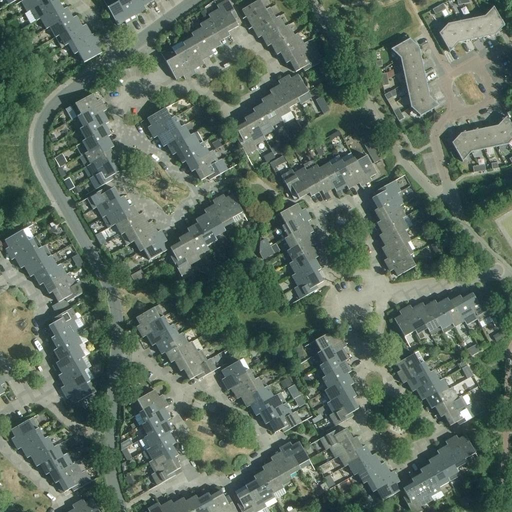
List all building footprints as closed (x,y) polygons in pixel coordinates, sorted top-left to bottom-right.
[(27,14),(31,12),(31,11),(42,5),(38,0),(25,0),(21,3),(27,14)] [(37,22),(40,20),(51,14),(47,7),(54,3),(54,2),(52,0),(38,0),(42,5),(31,11),(31,12),(37,22)] [(118,3),(116,0),(114,0),(105,5),(117,27),(135,17),(131,10),(124,14),(118,3)] [(130,0),(116,0),(118,3),(124,14),(131,10),(135,17),(146,11),(144,7),(140,0),(133,4),(130,0)] [(46,30),(50,28),(49,28),(60,22),(56,15),(63,11),(57,1),(54,2),(54,3),(47,7),(51,14),(40,20),(46,30)] [(217,7),(218,10),(219,10),(225,21),(232,17),(234,21),(238,19),(227,1),(217,7)] [(290,63),(295,73),(303,69),(304,73),(322,63),(316,52),(313,54),(307,43),(303,45),(297,35),(294,37),(288,26),(284,28),(278,18),(275,20),(269,9),(266,11),(260,1),(242,11),(250,25),(252,29),(258,39),(261,37),(267,48),(271,46),(277,56),(280,54),(286,65),(290,63)] [(446,10),(443,5),(437,7),(440,13),(446,10)] [(437,7),(432,10),(435,16),(440,13),(437,7)] [(484,17),(495,36),(499,33),(498,32),(503,27),(503,28),(504,27),(493,8),(492,8),(493,8),(485,17),(484,17)] [(50,28),(56,39),(59,37),(70,31),(66,24),(73,20),(73,19),(67,9),(63,11),(56,15),(60,22),(49,28),(50,28)] [(208,16),(210,20),(216,31),(223,27),(227,34),(228,34),(238,28),(234,21),(232,17),(225,21),(219,10),(218,10),(208,16)] [(61,49),(68,45),(79,39),(75,32),(82,28),(76,17),(73,19),(73,20),(66,24),(70,31),(59,37),(56,39),(61,49)] [(472,19),(483,39),(490,37),(491,38),(494,36),(495,36),(484,17),(472,20),(472,19)] [(483,39),(472,19),(471,20),(472,20),(460,22),(459,22),(471,42),(471,41),(477,40),(478,41),(482,39),(483,39)] [(200,26),(201,29),(202,29),(208,40),(215,36),(219,43),(230,37),(228,34),(227,34),(223,27),(216,31),(210,20),(200,26)] [(448,25),(447,25),(458,44),(459,44),(458,44),(465,42),(466,44),(470,41),(470,42),(471,42),(459,22),(459,23),(448,25)] [(6,25),(0,29),(0,33),(1,36),(10,31),(6,25)] [(447,25),(439,34),(438,34),(449,53),(450,53),(454,50),(453,49),(458,44),(458,45),(458,44),(447,25)] [(74,56),(78,54),(88,48),(85,41),(92,37),(85,26),(82,28),(75,32),(79,39),(68,45),(74,56)] [(191,35),(193,39),(193,38),(199,49),(206,45),(210,53),(211,52),(221,46),(219,43),(215,36),(208,40),(202,29),(201,29),(191,35)] [(78,54),(84,64),(102,54),(92,37),(85,41),(88,48),(78,54)] [(183,44),(185,48),(191,59),(198,55),(202,62),(213,56),(211,52),(210,53),(206,45),(199,49),(193,38),(193,39),(183,44)] [(399,60),(419,49),(419,48),(418,48),(416,44),(415,45),(410,41),(410,40),(390,51),(391,51),(400,59),(399,59),(399,60)] [(174,54),(176,57),(183,68),(190,64),(194,71),(204,65),(202,62),(198,55),(191,59),(185,48),(174,54)] [(419,49),(399,60),(400,60),(402,71),(402,72),(422,61),(422,60),(421,61),(420,54),(421,53),(419,49)] [(176,57),(166,63),(176,81),(194,71),(190,64),(183,68),(176,57)] [(424,73),(422,66),(424,65),(421,62),(422,61),(402,72),(403,72),(405,83),(404,84),(405,84),(424,73)] [(407,97),(427,85),(426,85),(425,79),(426,78),(424,74),(425,73),(424,73),(405,84),(405,85),(405,84),(408,96),(407,96),(407,97)] [(297,76),(280,86),(284,93),(291,89),(297,100),(308,94),(297,76)] [(429,98),(428,91),(429,90),(427,86),(427,85),(407,97),(408,97),(410,108),(410,109),(430,98),(429,97),(429,98)] [(269,92),(271,96),(275,102),(282,98),(289,109),(299,103),(297,100),(291,89),(284,93),(280,86),(269,92)] [(389,93),(384,96),(387,101),(392,98),(389,93)] [(71,107),(77,118),(81,116),(92,110),(96,117),(103,113),(100,109),(96,102),(93,95),(71,107)] [(261,102),(263,105),(267,112),(274,108),(280,119),(291,113),(289,109),(282,98),(275,102),(271,96),(261,102)] [(435,103),(429,98),(430,98),(410,109),(411,109),(419,117),(419,118),(439,107),(438,106),(436,102),(435,103)] [(252,111),(254,114),(258,121),(265,117),(272,128),(282,122),(280,119),(274,108),(267,112),(263,105),(252,111)] [(327,106),(320,110),(323,115),(329,112),(327,106)] [(398,109),(393,112),(396,117),(401,114),(398,109)] [(77,118),(83,128),(83,129),(94,122),(98,129),(105,125),(105,126),(109,124),(103,113),(96,117),(92,110),(81,116),(77,118)] [(147,120),(157,137),(164,133),(160,126),(171,120),(165,110),(147,120)] [(244,120),(246,124),(250,131),(257,127),(263,137),(264,137),(274,131),(272,128),(265,117),(258,121),(254,114),(244,120)] [(401,114),(396,117),(399,122),(404,119),(401,114)] [(511,127),(509,122),(506,117),(505,118),(501,120),(502,122),(497,127),(497,126),(508,146),(508,145),(511,141),(511,127)] [(163,148),(167,146),(166,146),(173,142),(170,135),(180,129),(174,118),(171,120),(160,126),(164,133),(157,137),(163,148)] [(80,130),(86,141),(97,135),(100,142),(107,138),(108,138),(111,136),(105,126),(105,125),(98,129),(94,122),(83,129),(83,128),(80,130)] [(246,124),(235,130),(239,137),(236,138),(246,156),(257,150),(255,147),(265,141),(264,137),(263,137),(257,127),(250,131),(246,124)] [(485,129),(496,149),(496,148),(507,146),(508,146),(497,126),(497,127),(485,129)] [(172,156),(176,154),(183,150),(179,143),(190,137),(184,127),(180,129),(170,135),(173,142),(166,146),(167,146),(172,156)] [(496,149),(485,129),(484,129),(484,130),(478,131),(477,130),(473,132),(473,131),(472,132),(483,151),(484,151),(495,148),(495,149),(496,149)] [(339,132),(328,138),(330,141),(340,136),(339,132)] [(483,151),(472,132),(465,134),(465,132),(461,134),(460,134),(471,154),(471,153),(483,151)] [(452,143),(451,144),(462,163),(463,163),(463,162),(471,154),(460,134),(460,135),(452,144),(452,143)] [(82,143),(88,153),(99,147),(103,154),(110,150),(113,148),(108,138),(107,138),(100,142),(97,135),(86,141),(82,143)] [(182,165),(185,163),(192,159),(188,152),(199,146),(199,145),(193,135),(190,137),(179,143),(183,150),(176,154),(182,165)] [(191,174),(195,172),(194,171),(202,167),(198,160),(209,154),(208,154),(202,143),(199,145),(199,146),(188,152),(192,159),(185,163),(191,174)] [(85,155),(90,165),(91,166),(101,160),(105,167),(112,163),(113,163),(116,161),(110,150),(103,154),(99,147),(88,153),(85,155)] [(380,161),(375,151),(369,155),(374,164),(380,161)] [(194,171),(195,172),(201,182),(208,178),(207,178),(211,176),(207,169),(218,163),(212,152),(208,154),(209,154),(198,160),(202,167),(194,171)] [(366,156),(356,162),(356,163),(362,173),(355,177),(359,184),(376,174),(366,156)] [(64,166),(59,157),(54,160),(59,169),(64,166)] [(354,159),(343,165),(349,176),(342,180),(346,187),(348,191),(359,184),(355,177),(362,173),(356,163),(356,162),(354,159)] [(83,169),(89,180),(93,178),(104,172),(108,179),(111,177),(118,173),(113,163),(112,163),(105,167),(101,160),(91,166),(90,165),(83,169)] [(341,161),(331,167),(331,168),(337,178),(330,182),(334,189),(336,193),(346,187),(342,180),(349,176),(343,165),(341,161)] [(224,173),(218,163),(207,169),(211,176),(207,178),(208,178),(209,181),(224,173)] [(329,164),(319,170),(318,170),(324,181),(317,185),(321,192),(323,195),(334,189),(330,182),(337,178),(331,168),(331,167),(329,164)] [(317,166),(306,172),(306,173),(312,183),(305,187),(309,194),(311,198),(321,192),(317,185),(324,181),(318,170),(319,170),(317,166)] [(295,193),(298,200),(309,194),(305,187),(312,183),(306,173),(306,172),(304,169),(294,175),(300,186),(293,190),(295,193)] [(291,195),(295,193),(293,190),(300,186),(294,175),(292,171),(281,177),(291,195)] [(93,178),(89,180),(96,191),(113,181),(111,177),(108,179),(104,172),(93,178)] [(376,192),(378,196),(379,196),(382,194),(386,201),(397,195),(401,193),(394,182),(376,192)] [(81,192),(78,187),(73,190),(76,195),(81,192)] [(96,209),(102,219),(106,217),(117,211),(113,204),(120,200),(119,200),(114,189),(107,193),(103,195),(107,202),(96,209)] [(93,211),(96,209),(107,202),(103,195),(107,193),(105,190),(87,200),(93,211)] [(372,200),(377,210),(378,210),(384,207),(388,214),(399,207),(403,205),(397,195),(386,201),(382,194),(379,196),(378,196),(372,200)] [(232,195),(214,206),(218,213),(226,209),(232,219),(242,213),(232,195)] [(108,230),(115,226),(126,219),(122,212),(129,208),(123,198),(119,200),(120,200),(113,204),(117,211),(106,217),(102,219),(108,230)] [(279,215),(285,226),(296,220),(300,227),(307,223),(297,205),(279,215)] [(115,226),(121,236),(125,234),(135,228),(131,221),(138,217),(132,206),(129,208),(122,212),(126,219),(115,226)] [(204,212),(206,215),(210,222),(217,218),(223,229),(234,223),(232,219),(226,209),(218,213),(214,206),(204,212)] [(380,223),(387,219),(390,226),(402,220),(405,218),(399,207),(388,214),(384,207),(378,210),(377,210),(374,212),(380,223)] [(419,210),(425,220),(428,218),(423,208),(419,210)] [(127,247),(134,243),(134,242),(145,236),(141,229),(148,225),(142,215),(138,217),(131,221),(135,228),(125,234),(121,236),(127,247)] [(195,221),(197,224),(201,231),(208,227),(215,238),(225,232),(223,229),(217,218),(210,222),(206,215),(195,221)] [(426,221),(431,230),(436,228),(430,218),(426,221)] [(379,229),(382,235),(383,235),(389,231),(393,238),(404,232),(408,230),(402,220),(390,226),(387,219),(380,223),(376,224),(379,229)] [(282,228),(288,238),(298,232),(302,239),(309,235),(309,236),(313,233),(307,223),(300,227),(296,220),(285,226),(282,228)] [(140,253),(143,251),(154,245),(150,238),(157,234),(151,223),(148,225),(141,229),(145,236),(134,242),(134,243),(140,253)] [(187,230),(189,234),(193,241),(200,237),(206,248),(206,247),(217,241),(215,238),(208,227),(201,231),(197,224),(187,230)] [(5,242),(15,259),(22,255),(18,248),(29,242),(23,231),(5,242)] [(379,237),(385,247),(385,248),(391,244),(395,251),(407,244),(407,245),(410,243),(404,232),(393,238),(389,231),(383,235),(382,235),(379,237)] [(284,240),(290,250),(290,251),(301,245),(305,252),(312,248),(315,246),(309,236),(309,235),(302,239),(298,232),(288,238),(284,240)] [(143,251),(149,262),(167,251),(159,237),(157,234),(150,238),(154,245),(143,251)] [(178,240),(180,243),(181,243),(185,250),(192,246),(198,257),(208,251),(206,247),(206,248),(200,237),(193,241),(189,234),(178,240)] [(21,270),(24,268),(31,264),(27,257),(38,251),(38,250),(41,248),(35,238),(29,242),(18,248),(22,255),(15,259),(21,270)] [(259,254),(270,248),(266,240),(260,242),(259,254)] [(438,242),(431,246),(437,256),(444,252),(438,242)] [(170,249),(174,256),(176,260),(183,256),(189,266),(200,260),(198,257),(192,246),(185,250),(181,243),(180,243),(170,249)] [(381,249),(387,260),(394,257),(398,263),(409,257),(413,255),(411,252),(414,250),(410,243),(407,245),(407,244),(395,251),(391,244),(385,248),(385,247),(381,249)] [(286,252),(292,263),(303,257),(307,264),(314,260),(315,260),(318,258),(312,248),(305,252),(301,245),(290,251),(290,250),(286,252)] [(30,278),(34,276),(33,276),(40,272),(36,265),(47,259),(51,257),(45,247),(41,248),(38,250),(38,251),(27,257),(31,264),(24,268),(30,278)] [(270,248),(259,254),(263,261),(274,255),(270,248)] [(174,256),(170,258),(180,276),(191,270),(189,266),(183,256),(176,260),(174,256)] [(39,287),(43,285),(50,281),(46,274),(57,268),(57,267),(51,257),(47,259),(36,265),(40,272),(33,276),(34,276),(39,287)] [(289,265),(295,275),(295,276),(306,269),(310,276),(317,272),(317,273),(321,271),(315,260),(314,260),(307,264),(303,257),(292,263),(289,265)] [(394,257),(387,260),(397,278),(415,268),(409,257),(398,263),(394,257)] [(49,295),(52,293),(59,289),(55,282),(66,276),(60,265),(57,267),(57,268),(46,274),(50,281),(43,285),(49,295)] [(121,273),(123,278),(131,273),(128,269),(121,273)] [(291,277),(297,288),(308,282),(312,289),(316,287),(323,283),(317,273),(317,272),(310,276),(306,269),(295,276),(295,275),(291,277)] [(130,277),(134,284),(145,278),(141,271),(130,277)] [(52,293),(58,304),(65,300),(69,298),(65,291),(76,285),(75,284),(70,274),(66,276),(55,282),(59,289),(52,293)] [(79,282),(75,284),(76,285),(65,291),(69,298),(65,300),(67,303),(85,293),(79,282)] [(297,288),(294,290),(300,301),(318,291),(316,287),(312,289),(308,282),(297,288)] [(472,295),(461,301),(465,308),(458,312),(464,323),(466,326),(476,320),(477,320),(471,310),(478,306),(475,302),(476,302),(472,295)] [(459,297),(449,303),(453,311),(446,315),(452,325),(454,329),(464,323),(458,312),(465,308),(461,301),(459,297)] [(447,300),(436,306),(440,313),(433,317),(439,328),(441,331),(443,335),(454,329),(452,325),(446,315),(453,311),(449,303),(447,300)] [(479,300),(476,302),(475,302),(478,306),(471,310),(477,320),(476,320),(478,324),(489,318),(479,300)] [(435,302),(424,308),(428,315),(421,319),(427,330),(430,337),(441,331),(439,328),(433,317),(440,313),(436,306),(435,302)] [(422,304),(411,311),(415,318),(409,322),(415,333),(414,333),(416,336),(427,330),(421,319),(428,315),(424,308),(422,304)] [(136,319),(146,337),(153,333),(149,326),(160,320),(160,319),(163,317),(157,307),(136,319)] [(53,320),(55,323),(56,324),(59,322),(63,329),(74,322),(78,321),(71,310),(53,320)] [(415,318),(411,311),(394,320),(404,339),(414,333),(415,333),(409,322),(415,318)] [(152,347),(155,345),(162,341),(158,334),(169,328),(163,317),(160,319),(160,320),(149,326),(153,333),(146,337),(152,347)] [(48,327),(54,338),(55,338),(62,334),(65,341),(76,335),(77,335),(80,333),(74,322),(63,329),(59,322),(56,324),(55,323),(48,327)] [(161,356),(165,354),(172,350),(168,343),(179,337),(178,336),(172,326),(169,328),(158,334),(162,341),(155,345),(161,356)] [(314,342),(320,353),(331,347),(335,354),(342,350),(332,332),(314,342)] [(505,338),(502,332),(493,338),(496,343),(505,338)] [(51,340),(57,350),(64,346),(68,353),(79,347),(82,345),(77,335),(76,335),(65,341),(62,334),(55,338),(54,338),(51,340)] [(171,364),(174,362),(181,358),(177,351),(188,345),(182,334),(178,336),(179,337),(168,343),(172,350),(165,354),(171,364)] [(180,373),(183,371),(190,367),(186,360),(197,354),(197,353),(191,343),(188,345),(177,351),(181,358),(174,362),(180,373)] [(53,352),(59,362),(60,363),(66,359),(70,366),(81,359),(81,360),(85,358),(79,347),(68,353),(64,346),(57,350),(53,352)] [(317,355),(323,365),(323,366),(334,359),(338,366),(345,362),(348,360),(342,350),(335,354),(331,347),(320,353),(317,355)] [(183,371),(189,381),(196,377),(200,375),(196,368),(207,362),(201,351),(197,353),(197,354),(186,360),(190,367),(183,371)] [(396,365),(406,383),(413,379),(409,372),(420,366),(420,365),(423,364),(417,353),(396,365)] [(56,364),(62,375),(69,371),(73,378),(84,372),(87,370),(81,360),(81,359),(70,366),(66,359),(60,363),(59,362),(56,364)] [(319,367),(325,378),(336,372),(340,378),(347,374),(347,375),(351,373),(345,362),(338,366),(334,359),(323,366),(323,365),(319,367)] [(210,360),(207,362),(196,368),(200,375),(196,377),(198,381),(216,371),(210,360)] [(280,361),(272,365),(274,370),(282,365),(280,361)] [(221,372),(231,390),(238,386),(234,379),(245,373),(244,373),(239,362),(221,372)] [(412,393),(416,391),(423,387),(419,380),(429,374),(423,364),(420,365),(420,366),(409,372),(413,379),(406,383),(412,393)] [(58,377),(64,388),(71,384),(75,391),(86,384),(86,385),(90,383),(84,372),(73,378),(69,371),(62,375),(58,377)] [(237,400),(240,398),(247,394),(243,387),(254,382),(254,381),(248,371),(244,373),(245,373),(234,379),(238,386),(231,390),(237,400)] [(322,380),(328,390),(339,384),(343,391),(350,387),(353,385),(347,375),(347,374),(340,378),(336,372),(325,378),(322,380)] [(422,402),(425,400),(432,396),(428,389),(439,383),(439,382),(433,372),(429,374),(419,380),(423,387),(416,391),(422,402)] [(246,409),(250,407),(257,403),(253,396),(264,390),(267,388),(263,381),(259,383),(257,379),(254,381),(254,382),(243,387),(247,394),(240,398),(246,409)] [(280,383),(284,390),(291,386),(287,379),(280,383)] [(431,410),(435,408),(434,408),(441,404),(438,397),(448,391),(442,380),(439,382),(439,383),(428,389),(432,396),(425,400),(431,410)] [(71,384),(64,388),(74,405),(96,393),(90,383),(86,385),(86,384),(75,391),(71,384)] [(324,392),(330,402),(330,403),(341,396),(345,403),(352,399),(352,400),(356,398),(350,387),(343,391),(339,384),(328,390),(324,392)] [(256,417),(259,415),(266,411),(262,404),(273,398),(267,388),(264,390),(253,396),(257,403),(250,407),(256,417)] [(440,419),(444,417),(451,413),(447,406),(458,400),(458,399),(452,389),(448,391),(438,397),(441,404),(434,408),(435,408),(440,419)] [(133,403),(139,414),(142,412),(143,412),(153,406),(157,413),(164,409),(154,391),(133,403)] [(280,394),(273,398),(262,404),(266,411),(259,415),(265,426),(269,424),(276,420),(272,413),(282,407),(282,406),(286,404),(280,394)] [(303,394),(297,397),(301,406),(307,403),(303,394)] [(327,404),(332,415),(333,415),(343,409),(347,416),(351,414),(358,410),(352,400),(352,399),(345,403),(341,396),(330,403),(330,402),(327,404)] [(444,417),(450,427),(457,423),(460,421),(456,414),(467,408),(461,397),(458,399),(458,400),(447,406),(451,413),(444,417)] [(269,424),(275,434),(282,430),(281,430),(285,428),(281,421),(292,415),(286,404),(282,406),(282,407),(272,413),(276,420),(269,424)] [(139,414),(145,424),(145,425),(156,418),(160,425),(167,421),(167,422),(170,420),(164,409),(157,413),(153,406),(143,412),(142,412),(139,414)] [(471,406),(467,408),(456,414),(460,421),(457,423),(459,427),(477,417),(471,406)] [(333,415),(332,415),(329,417),(335,428),(353,417),(351,414),(347,416),(343,409),(333,415)] [(295,413),(292,415),(281,421),(285,428),(281,430),(282,430),(283,434),(301,424),(295,413)] [(95,414),(88,418),(91,423),(98,419),(95,414)] [(141,426),(147,437),(158,431),(162,438),(169,434),(173,432),(167,422),(167,421),(160,425),(156,418),(145,425),(145,424),(141,426)] [(19,445),(21,449),(28,445),(24,438),(35,432),(38,430),(32,419),(11,431),(19,445)] [(27,460),(30,458),(30,457),(37,453),(33,446),(44,440),(38,430),(35,432),(24,438),(28,445),(21,449),(27,460)] [(319,440),(325,451),(329,449),(340,443),(336,436),(339,434),(337,430),(319,440)] [(335,460),(338,458),(349,451),(345,444),(352,441),(352,440),(346,430),(339,434),(336,436),(340,443),(329,449),(335,460)] [(144,439),(150,449),(161,443),(165,450),(172,446),(175,445),(169,434),(162,438),(158,431),(147,437),(144,439)] [(465,437),(447,446),(451,453),(458,449),(464,460),(475,454),(465,437)] [(36,468),(40,466),(47,462),(43,455),(53,449),(53,448),(47,438),(44,440),(33,446),(37,453),(30,457),(30,458),(36,468)] [(344,468),(348,466),(347,466),(358,460),(355,453),(361,449),(355,438),(352,440),(352,441),(345,444),(349,451),(338,458),(344,468)] [(130,440),(121,445),(121,452),(126,449),(133,445),(130,440)] [(165,450),(161,443),(150,449),(143,453),(149,464),(152,462),(163,456),(167,463),(174,459),(178,457),(172,446),(165,450)] [(299,443),(281,453),(285,460),(292,456),(298,467),(300,471),(311,465),(299,443)] [(436,452),(438,456),(439,456),(443,463),(449,459),(456,470),(466,464),(464,460),(458,449),(451,453),(447,446),(436,452)] [(46,476),(49,475),(49,474),(56,470),(52,463),(63,457),(57,447),(53,448),(53,449),(43,455),(47,462),(40,466),(46,476)] [(353,477),(357,475),(368,468),(364,461),(371,458),(371,457),(365,447),(361,449),(355,453),(358,460),(347,466),(348,466),(353,477)] [(126,449),(121,452),(124,457),(129,454),(126,449)] [(55,485),(58,483),(65,479),(61,472),(72,466),(72,465),(76,463),(70,453),(63,457),(52,463),(56,470),(49,474),(49,475),(55,485)] [(270,459),(272,463),(276,470),(283,466),(289,477),(290,476),(300,471),(298,467),(292,456),(285,460),(281,453),(270,459)] [(363,485),(366,483),(377,477),(373,470),(380,466),(374,455),(371,457),(371,458),(364,461),(368,468),(357,475),(363,485)] [(149,464),(154,474),(155,474),(165,468),(169,475),(173,473),(180,469),(174,459),(167,463),(163,456),(152,462),(149,464)] [(428,462),(430,465),(434,472),(441,468),(447,479),(458,473),(456,470),(449,459),(443,463),(439,456),(438,456),(428,462)] [(58,483),(64,493),(71,490),(71,489),(75,487),(71,480),(82,474),(85,472),(79,461),(76,463),(72,465),(72,466),(61,472),(65,479),(58,483)] [(262,469),(264,472),(268,479),(275,475),(281,486),(292,480),(290,476),(289,477),(283,466),(276,470),(272,463),(262,469)] [(366,483),(372,494),(376,492),(387,485),(383,478),(390,474),(384,464),(380,466),(373,470),(377,477),(366,483)] [(420,471),(421,475),(422,475),(426,482),(433,478),(439,489),(439,488),(449,483),(447,479),(441,468),(434,472),(430,465),(420,471)] [(155,474),(154,474),(151,476),(157,487),(175,477),(173,473),(169,475),(165,468),(155,474)] [(91,483),(85,472),(82,474),(71,480),(75,487),(71,489),(71,490),(73,493),(91,483)] [(253,478),(255,481),(259,488),(266,485),(272,495),(273,495),(283,489),(281,486),(275,475),(268,479),(264,472),(253,478)] [(376,492),(372,494),(378,504),(400,492),(390,474),(383,478),(387,485),(376,492)] [(411,481),(413,484),(417,491),(424,487),(430,498),(431,498),(430,498),(441,492),(439,488),(439,489),(433,478),(426,482),(422,475),(421,475),(411,481)] [(134,485),(129,476),(124,479),(129,487),(134,485)] [(330,477),(325,480),(329,489),(335,486),(330,477)] [(245,487),(247,491),(251,498),(258,494),(264,504),(275,499),(273,495),(272,495),(266,485),(259,488),(255,481),(245,487)] [(403,490),(406,497),(407,497),(409,500),(416,496),(422,507),(433,501),(431,498),(430,498),(424,487),(417,491),(413,484),(403,490)] [(314,494),(318,500),(325,496),(322,490),(314,494)] [(236,497),(240,504),(241,503),(243,507),(250,503),(254,511),(259,511),(266,508),(264,504),(258,494),(251,498),(247,491),(236,497)] [(220,492),(210,498),(214,505),(207,509),(208,511),(222,511),(219,506),(226,503),(224,499),(220,492)] [(208,494),(197,500),(201,507),(194,511),(208,511),(207,509),(214,505),(210,498),(208,494)] [(407,497),(406,497),(403,499),(410,511),(421,511),(424,511),(422,507),(416,496),(409,500),(407,497)] [(196,497),(185,503),(189,510),(184,511),(194,511),(201,507),(197,500),(196,497)] [(236,511),(228,497),(224,499),(226,503),(219,506),(222,511),(236,511)] [(183,499),(173,505),(172,505),(176,511),(184,511),(189,510),(185,503),(183,499)] [(98,511),(92,500),(74,510),(75,511),(98,511)] [(171,502),(160,508),(162,511),(176,511),(172,505),(173,505),(171,502)] [(241,503),(240,504),(237,506),(240,511),(254,511),(250,503),(243,507),(241,503)]
